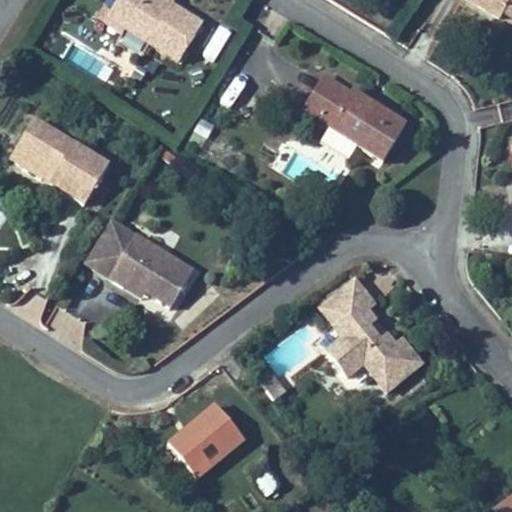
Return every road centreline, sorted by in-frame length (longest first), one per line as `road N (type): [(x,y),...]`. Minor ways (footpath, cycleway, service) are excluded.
road 1 (residential): [(422,250),(373,234),(338,241),(180,369),(138,389),(99,385),(0,321)]
road 2 (residential): [(422,250),(440,206),(446,101),(292,0)]
road 3 (residential): [(511,379),(441,291),(422,250)]
